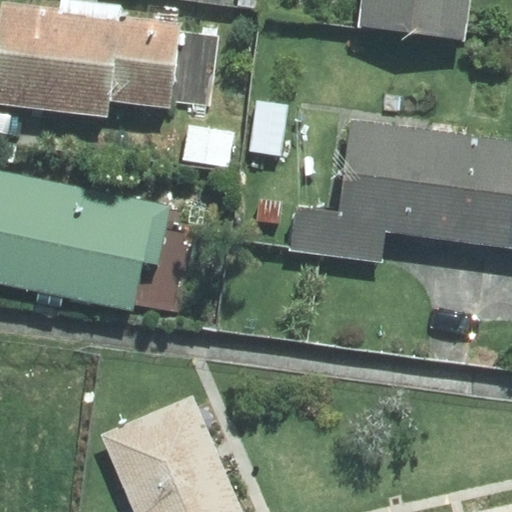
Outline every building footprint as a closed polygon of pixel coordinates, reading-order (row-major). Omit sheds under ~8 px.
[(63,0),(63,6),(2,3),(0,35),(0,108),(115,115),(116,105),(213,110),(217,35),(179,33),(180,24),(129,22),(130,6),(100,5),(100,0),(63,0)] [(361,0),(358,25),(464,40),(469,0),(361,0)] [(286,159),(290,103),(237,97),(236,121),(253,122),(250,157),(286,159)] [(381,260),(385,231),(508,247),(511,220),(511,141),(352,121),(339,212),(297,206),(291,249),(381,260)] [(235,169),(238,131),(186,127),(183,165),(235,169)] [(0,284),(138,316),(150,262),(160,264),(172,210),(0,169),(0,284)] [(41,511),(54,384),(0,378),(0,511),(41,511)] [(139,511),(153,511),(228,480),(194,402),(108,439),(139,511)] [(241,511),(228,480),(153,511),(241,511)]
